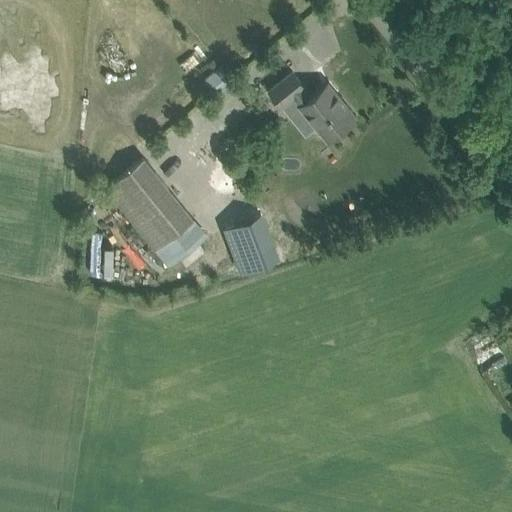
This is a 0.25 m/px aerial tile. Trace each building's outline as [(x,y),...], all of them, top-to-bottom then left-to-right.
[(221,63),(204,77),(212,88),(229,74),(221,63)] [(299,104),(327,138),(356,114),(337,91),(331,95),(323,85),(310,95),(304,87),(306,85),(292,68),(276,81),(268,88),(282,105),(294,95),(300,103),(299,104)] [(106,187),(169,261),(207,229),(145,156),(106,187)] [(213,232),(229,274),(279,255),(263,213),(239,223),(235,214),(224,218),(228,227),(213,232)] [(473,352),(483,373),(507,361),(496,340),(473,352)]
